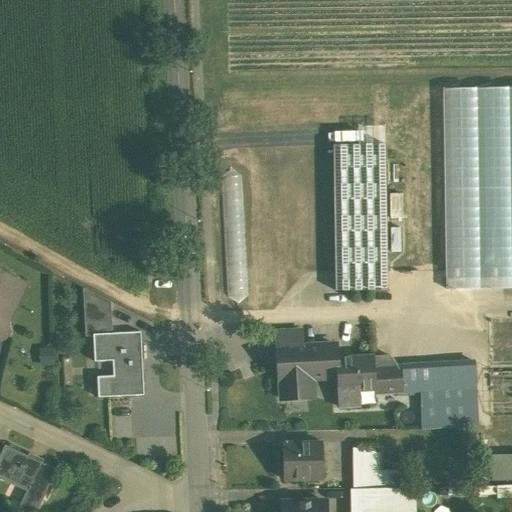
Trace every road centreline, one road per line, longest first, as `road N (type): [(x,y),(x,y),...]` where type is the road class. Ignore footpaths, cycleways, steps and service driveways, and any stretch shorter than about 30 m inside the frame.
road 1 (residential): [(199,498),(173,0)]
road 2 (residential): [(158,488),(0,415)]
